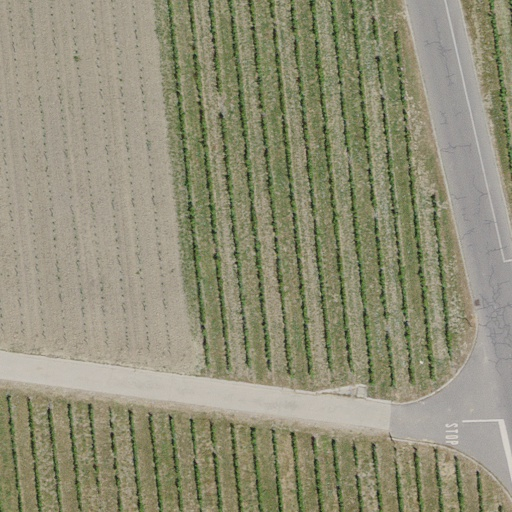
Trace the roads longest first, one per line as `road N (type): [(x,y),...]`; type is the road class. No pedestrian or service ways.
road 1 (track): [(511,425),(438,423),(0,365)]
road 2 (unclassified): [(511,350),(432,0)]
